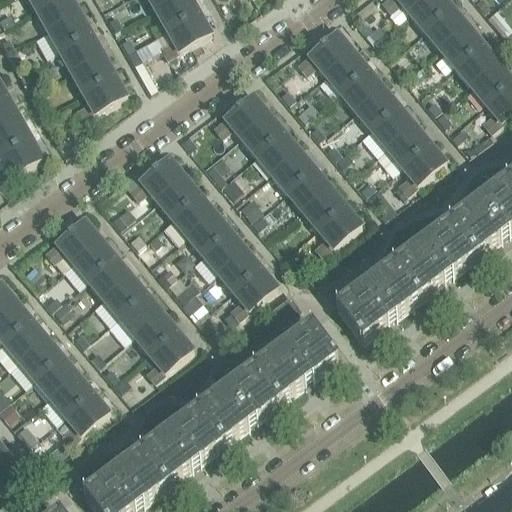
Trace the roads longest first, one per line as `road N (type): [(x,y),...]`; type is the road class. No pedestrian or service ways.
road 1 (residential): [(0,253),(339,0)]
road 2 (residential): [(511,305),(235,511)]
